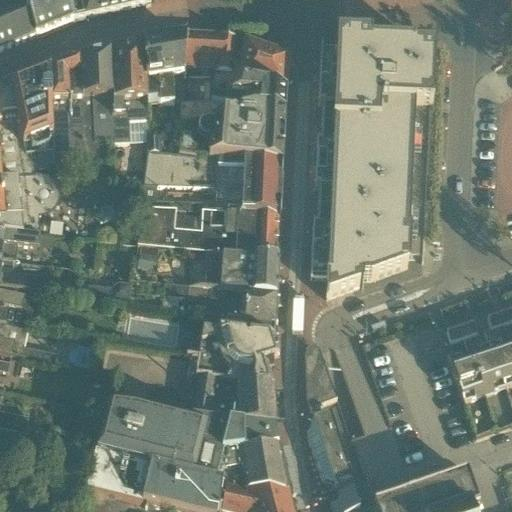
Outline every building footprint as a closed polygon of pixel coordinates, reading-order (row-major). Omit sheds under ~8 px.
[(35,40),(73,24),(65,0),(21,0),(23,2),(35,40)] [(149,7),(148,2),(155,0),(65,0),(73,24),(149,7)] [(0,54),(35,40),(23,2),(0,10),(0,54)] [(511,8),(497,22),(504,30),(509,25),(511,30),(511,8)] [(185,41),(183,69),(214,71),(217,71),(219,39),(185,37),(185,41)] [(210,107),(235,107),(237,89),(259,50),(245,45),(230,41),(219,39),(217,71),(214,71),(210,105),(210,107)] [(185,41),(163,44),(166,63),(178,62),(176,80),(182,79),(183,69),(185,41)] [(432,56),(423,56),(412,55),(411,51),(370,49),(370,43),(368,43),(368,45),(337,44),(337,57),(321,56),(321,55),(320,55),(317,109),(319,109),(319,108),(321,108),(320,147),(317,147),(317,145),(316,145),(314,192),(315,192),(315,191),(318,191),(316,230),(313,230),(313,228),(312,228),(309,283),(311,283),(311,281),(326,282),(325,302),(361,289),(361,292),(362,292),(362,283),(370,283),(407,270),(407,261),(421,262),(421,266),(422,266),(429,113),(431,113),(431,110),(430,110),(430,98),(431,89),(432,56)] [(179,107),(181,107),(182,79),(176,80),(178,62),(166,63),(163,44),(143,48),(144,103),(145,103),(156,102),(157,108),(171,107),(171,103),(177,103),(177,107),(179,107)] [(148,146),(145,103),(144,103),(143,48),(142,48),(143,50),(138,51),(137,50),(136,50),(135,50),(122,53),(120,53),(119,54),(118,55),(114,56),(114,54),(111,55),(111,101),(112,145),(112,147),(148,146)] [(259,50),(237,89),(285,94),(286,81),(287,61),(259,50)] [(82,62),(79,63),(82,175),(84,175),(85,187),(97,187),(95,148),(96,148),(96,145),(112,145),(111,101),(111,55),(102,57),(82,62)] [(49,73),(51,156),(51,170),(52,170),(53,175),(82,175),(79,63),(76,64),(69,67),(66,71),(64,72),(58,71),(52,73),(52,72),(49,73)] [(22,158),(51,156),(49,73),(10,89),(22,158)] [(0,234),(39,239),(38,220),(40,220),(43,220),(45,219),(47,218),(50,217),(52,215),(53,213),(55,211),(56,209),(58,207),(58,204),(59,202),(59,199),(59,197),(58,194),(57,192),(56,189),(55,187),(53,185),(51,184),(49,182),(47,181),(45,180),(42,179),(40,179),(37,179),(35,179),(34,171),(51,170),(51,156),(22,158),(10,89),(9,88),(0,92),(0,234)] [(285,94),(237,89),(235,107),(210,107),(210,105),(181,107),(179,107),(178,126),(196,125),(250,113),(284,115),(285,94)] [(176,157),(282,169),(284,115),(250,113),(196,125),(178,126),(176,157)] [(149,141),(148,156),(161,158),(163,142),(149,141)] [(176,158),(161,158),(148,156),(147,156),(144,188),(143,188),(140,214),(175,215),(175,213),(200,214),(200,206),(155,204),(156,189),(216,192),(214,216),(279,218),(280,210),(282,169),(176,157),(176,158)] [(207,256),(207,257),(277,262),(279,218),(214,216),(202,216),(201,236),(173,233),(175,215),(140,214),(136,249),(207,256)] [(37,251),(39,239),(0,234),(0,263),(14,265),(16,248),(37,251)] [(275,301),(277,262),(207,257),(204,291),(204,292),(275,301)] [(0,292),(32,297),(52,299),(54,287),(12,282),(14,265),(0,263),(0,292)] [(182,317),(207,321),(226,323),(225,335),(273,342),(275,301),(204,292),(204,291),(151,286),(151,289),(155,290),(154,298),(163,299),(161,313),(176,315),(177,301),(184,301),(182,317)] [(0,327),(5,329),(6,329),(6,326),(1,325),(4,311),(31,317),(33,305),(31,304),(32,297),(0,292),(0,327)] [(511,311),(500,316),(504,327),(511,324),(511,311)] [(132,315),(127,340),(176,351),(182,327),(132,315)] [(504,327),(500,316),(487,320),(490,332),(504,327)] [(187,379),(198,380),(215,383),(271,391),(271,389),(271,386),(272,377),(273,364),(268,347),(273,346),(272,345),(273,345),(273,342),(225,335),(226,323),(207,321),(201,361),(190,360),(187,379)] [(473,326),(459,330),(463,342),(476,337),(473,326)] [(27,333),(6,329),(5,329),(0,327),(0,358),(57,371),(59,358),(23,350),(27,333)] [(463,342),(459,330),(446,334),(450,346),(463,342)] [(488,348),(504,393),(511,390),(511,350),(510,344),(501,347),(500,344),(488,348)] [(469,358),(484,400),(504,393),(488,348),(477,352),(478,355),(469,358)] [(336,405),(319,357),(317,353),(313,351),(308,351),(305,355),(304,359),(307,406),(310,414),(336,405)] [(463,408),(484,400),(469,358),(460,362),(459,358),(447,362),(463,408)] [(0,374),(7,376),(9,367),(0,364),(0,374)] [(210,417),(215,383),(198,380),(192,420),(209,422),(210,417)] [(271,391),(215,383),(210,417),(238,421),(238,426),(274,431),(273,417),(272,392),(271,391)] [(103,414),(107,399),(89,395),(85,410),(103,414)] [(147,508),(163,511),(285,511),(284,507),(289,506),(287,496),(285,496),(274,431),(238,426),(209,422),(192,420),(106,409),(95,455),(86,493),(145,507),(145,510),(146,511),(147,508)] [(0,433),(40,442),(40,441),(38,441),(39,434),(25,431),(27,422),(0,416),(0,433)] [(339,446),(329,418),(311,424),(312,427),(307,437),(306,437),(315,461),(341,452),(339,446)] [(40,442),(0,433),(0,448),(36,457),(40,442)] [(339,500),(356,494),(341,452),(315,461),(323,486),(324,485),(324,484),(334,489),(335,492),(336,492),(339,500)] [(478,511),(479,511),(480,511),(479,510),(483,509),(482,506),(478,508),(468,479),(470,479),(472,478),(471,476),(468,477),(467,476),(466,476),(465,473),(463,474),(464,477),(436,487),(435,485),(434,484),(432,485),(432,486),(433,488),(405,498),(404,496),(404,494),(401,495),(402,497),(403,499),(374,509),(373,505),(371,506),(371,508),(372,510),(365,511),(363,511),(362,509),(357,493),(356,494),(339,500),(336,508),(336,509),(334,511),(478,511)]
